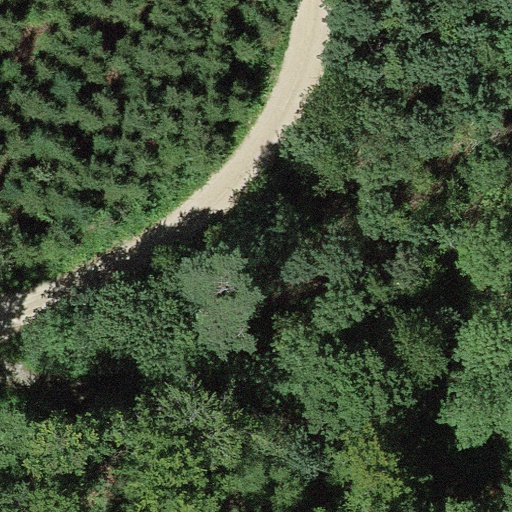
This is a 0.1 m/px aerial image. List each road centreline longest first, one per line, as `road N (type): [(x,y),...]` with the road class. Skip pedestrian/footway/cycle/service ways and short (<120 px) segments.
road 1 (track): [(472,511),(381,453),(65,388),(0,348)]
road 2 (track): [(0,317),(58,296),(162,234),(241,153),(309,46),(314,0)]
